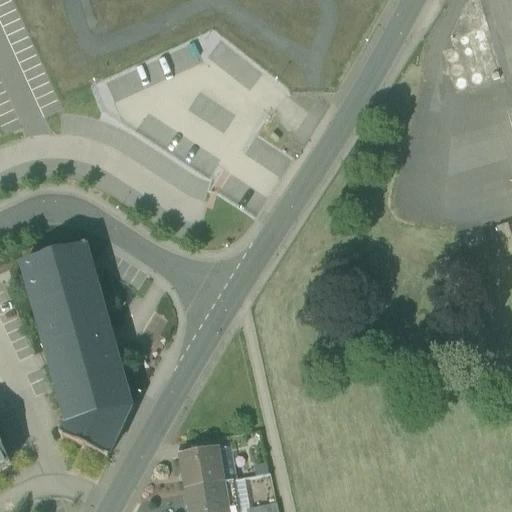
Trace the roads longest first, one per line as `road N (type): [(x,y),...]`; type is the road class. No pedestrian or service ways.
road 1 (residential): [(227,309),(416,0)]
road 2 (residential): [(227,309),(94,219),(35,210),(0,225)]
road 3 (residential): [(111,511),(227,309)]
